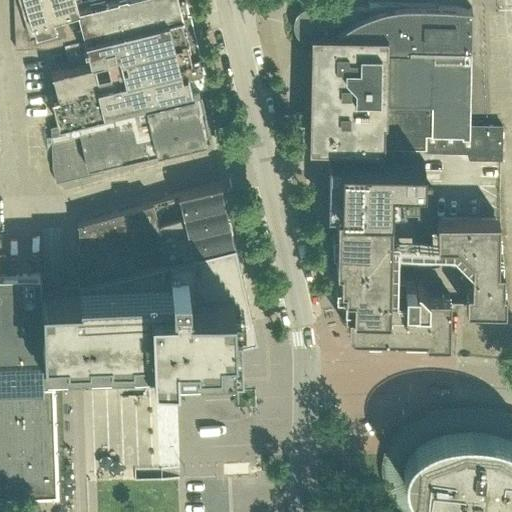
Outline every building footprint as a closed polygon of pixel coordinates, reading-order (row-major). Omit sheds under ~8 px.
[(136,22),(179,12),(182,11),(178,0),(95,0),(77,5),(75,0),(12,0),(15,47),(48,45),(64,41),(97,32),(119,26),(136,22)] [(468,156),(502,157),(502,124),(468,123),(469,46),(471,46),(472,6),(456,5),(440,4),(425,4),(412,4),(412,5),(401,5),(391,7),(380,9),(370,13),(368,6),(312,5),(305,6),(303,7),(300,9),(298,11),(296,13),(295,15),(295,16),(294,18),(294,20),(293,23),(293,24),(294,26),(294,27),(294,29),(296,32),(297,33),(298,34),(299,35),(300,37),(303,38),(304,39),(307,40),(310,41),(308,145),(383,147),(383,146),(424,147),(424,148),(466,149),(468,156)] [(57,92),(51,94),(57,121),(191,88),(192,89),(199,88),(198,83),(190,84),(186,69),(185,62),(191,60),(179,12),(136,22),(119,26),(97,32),(64,41),(70,65),(51,69),(57,92)] [(102,168),(100,159),(210,133),(199,87),(199,88),(192,89),(191,88),(57,121),(58,122),(50,124),(51,165),(55,180),(102,168)] [(391,210),(391,181),(392,172),(402,172),(402,159),(392,159),(338,158),(330,158),(329,209),(337,209),(371,210),(391,210)] [(100,274),(172,255),(234,239),(233,238),(232,238),(228,220),(229,220),(229,219),(228,219),(226,210),(224,201),(225,201),(225,200),(223,200),(219,182),(221,182),(220,181),(178,191),(76,220),(76,221),(77,221),(77,240),(76,240),(77,242),(77,241),(78,250),(76,250),(77,251),(78,251),(78,256),(78,260),(77,261),(77,262),(78,262),(78,273),(78,278),(77,278),(77,279),(100,274)] [(448,339),(449,333),(449,291),(428,291),(418,280),(396,280),(396,264),(410,265),(415,260),(416,232),(390,231),(391,212),(391,210),(371,210),(337,209),(336,228),(335,246),(335,264),(341,264),(340,290),(345,290),(344,312),(348,312),(347,328),(352,333),(367,334),(377,334),(379,334),(404,334),(404,339),(427,339),(448,339)] [(504,287),(504,279),(502,279),(502,265),(501,265),(501,255),(497,254),(497,239),(499,239),(499,231),(497,231),(498,217),(436,215),(435,246),(452,247),(471,266),(470,287),(466,287),(465,306),(504,306),(504,287)] [(255,334),(234,239),(172,255),(100,274),(77,279),(77,280),(78,287),(63,288),(41,288),(40,288),(42,361),(42,362),(239,355),(239,338),(255,334)] [(0,362),(17,362),(17,363),(20,363),(20,362),(40,362),(42,362),(42,361),(40,288),(32,289),(32,270),(2,271),(0,271),(0,362)] [(0,496),(22,495),(22,496),(24,496),(51,495),(53,495),(53,494),(56,494),(56,478),(57,478),(56,476),(55,449),(55,448),(55,447),(54,420),(55,420),(54,417),(53,390),(53,388),(52,384),(50,383),(47,383),(47,384),(43,384),(20,385),(20,384),(18,384),(18,385),(0,385),(0,496)] [(511,511),(511,415),(509,414),(509,413),(508,412),(494,409),(492,410),(492,411),(491,412),(471,410),(471,409),(471,408),(470,407),(468,406),(454,407),(453,407),(453,408),(442,410),(441,409),(440,409),(440,410),(434,412),(428,414),(427,413),(426,413),(426,414),(426,415),(420,417),(415,420),(414,419),(413,420),(412,420),(413,421),(408,425),(403,428),(402,428),(401,428),(400,429),(401,430),(395,436),(391,443),(390,443),(389,443),(389,444),(390,445),(387,452),(385,460),(384,460),(384,461),(384,462),(385,463),(385,470),(386,478),(385,479),(385,480),(386,481),(387,481),(388,482),(390,488),(394,495),(394,496),(394,497),(394,498),(395,498),(396,498),(396,497),(400,502),(404,506),(404,507),(404,508),(405,508),(406,508),(410,511),(411,511),(511,511)] [(223,465),(223,476),(249,475),(248,464),(223,465)]
